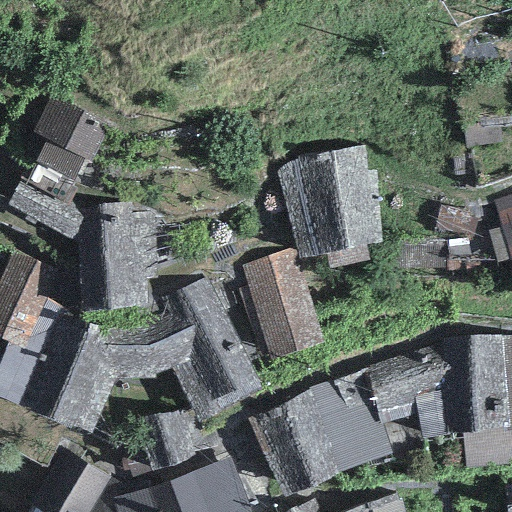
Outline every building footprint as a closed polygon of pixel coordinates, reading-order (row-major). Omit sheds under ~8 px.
[(107,123),(51,92),(33,124),(46,132),(35,152),(72,173),(84,152),(90,155),(107,123)] [(363,142),(312,146),(276,168),(301,246),(378,231),(363,142)] [(75,207),(19,178),(7,200),(73,233),(76,228),(84,212),(75,207)] [(511,191),(489,199),(511,270),(511,191)] [(84,212),(76,228),(81,302),(145,298),(144,271),(155,272),(151,215),(127,214),(126,204),(75,207),(84,212)] [(0,331),(12,338),(0,362),(0,384),(87,427),(115,371),(170,362),(198,413),(267,377),(208,267),(156,295),(163,309),(146,318),(104,323),(47,295),(61,266),(13,242),(0,267),(0,331)] [(293,248),(244,265),(250,284),(239,288),(260,350),(268,347),(270,351),(322,333),(293,248)] [(511,339),(449,343),(453,423),(511,419),(511,339)] [(330,378),(249,414),(288,487),(389,445),(380,416),(418,406),(421,434),(453,423),(449,343),(330,378)] [(135,416),(152,466),(193,452),(176,403),(135,416)] [(65,449),(25,511),(119,511),(113,495),(128,490),(65,449)] [(128,490),(113,495),(119,511),(246,511),(252,510),(232,454),(128,490)] [(511,511),(511,481),(503,480),(506,511),(511,511)] [(402,511),(395,490),(325,511),(319,511),(313,496),(267,511),(402,511)]
